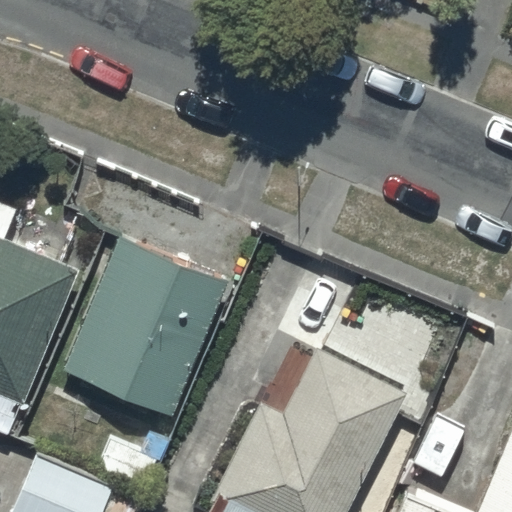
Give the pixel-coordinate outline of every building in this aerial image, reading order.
[(0,414),(13,420),(79,259),(5,226),(17,197),(0,190),(0,414)] [(176,401),(230,268),(123,225),(70,359),(176,401)] [(263,389),(205,509),(211,511),(343,511),(407,381),(318,339),(288,401),(263,389)] [(110,431),(98,459),(146,479),(157,452),(161,454),(179,411),(157,402),(140,443),(110,431)] [(511,511),(511,423),(476,511),(407,483),(395,511),(511,511)] [(38,446),(9,511),(99,511),(103,503),(124,511),(136,511),(150,482),(118,469),(114,479),(38,446)]
